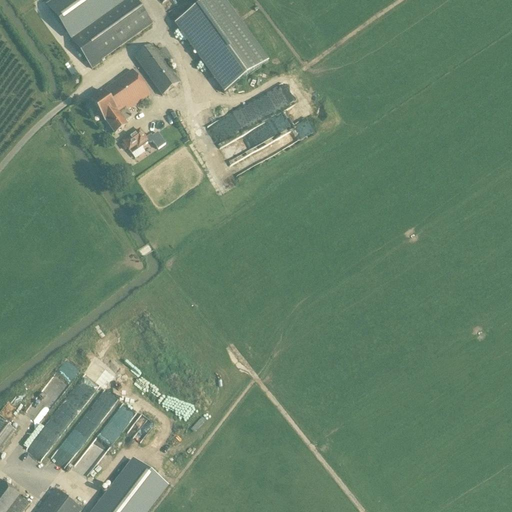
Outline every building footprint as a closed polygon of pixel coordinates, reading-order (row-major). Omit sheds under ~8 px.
[(125,0),(70,39),(92,69),(102,62),(100,61),(151,24),(134,0),(125,0)] [(200,60),(224,93),(267,63),(221,0),(209,0),(176,24),(202,59),(200,60)] [(162,96),(180,83),(166,64),(172,60),(164,49),(158,54),(153,46),(135,59),(162,96)] [(149,95),(132,71),(102,92),(101,91),(90,99),(114,134),(126,125),(124,123),(131,117),(127,111),(149,95)] [(146,141),(139,130),(122,142),(131,154),(140,148),(139,146),(146,141)] [(157,149),(164,145),(157,134),(150,138),(157,149)] [(34,475),(55,448),(55,396),(41,415),(41,417),(14,451),(14,453),(23,460),(23,468),(32,475),(34,475)] [(0,453),(15,434),(0,422),(0,453)] [(147,511),(168,486),(134,460),(93,511),(147,511)] [(0,511),(22,511),(28,505),(2,484),(0,486),(0,511)] [(55,490),(37,511),(79,511),(81,510),(55,490)]
